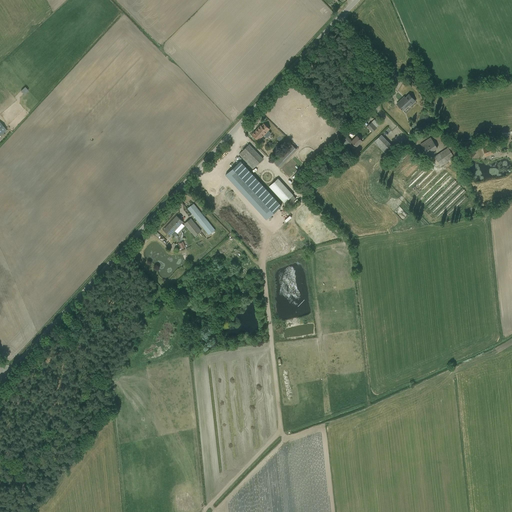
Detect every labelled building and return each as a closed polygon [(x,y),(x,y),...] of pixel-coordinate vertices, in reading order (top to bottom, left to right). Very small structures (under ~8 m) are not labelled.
[(415,101),(409,94),(405,98),(404,99),(403,98),(396,104),(403,110),(414,100),(415,101)] [(372,133),(379,125),(374,120),(366,127),(372,133)] [(268,130),(269,129),(263,124),(261,126),(260,126),(252,134),(259,140),(264,135),(266,137),(267,137),(270,134),(270,133),(268,130)] [(384,152),(388,149),(391,145),(381,135),(377,138),(374,142),(384,152)] [(356,147),(358,144),(362,141),(357,136),(352,141),(346,136),(343,139),(352,148),(355,145),(356,147)] [(427,155),(431,152),(437,148),(431,138),(420,144),(423,149),(427,155)] [(263,159),(249,144),(239,154),(242,158),(253,169),(263,159)] [(440,166),(456,156),(455,151),(452,145),(434,157),(440,166)] [(474,154),(474,157),(482,155),(482,154),(484,154),(485,156),(487,156),(495,153),(493,146),(485,148),(480,150),(481,152),(476,154),(474,154)] [(392,171),(409,156),(403,149),(386,164),(392,171)] [(282,166),(292,157),(288,153),(278,162),(282,166)] [(265,220),(280,207),(240,161),(225,174),(265,220)] [(406,185),(422,169),(419,167),(403,182),(406,185)] [(413,193),(434,173),(431,170),(411,190),(413,193)] [(426,173),(423,171),(407,186),(409,189),(426,173)] [(421,201),(448,174),(446,172),(419,198),(421,201)] [(438,177),(435,174),(415,194),(417,197),(438,177)] [(453,179),(450,176),(423,202),(426,205),(453,179)] [(289,204),(296,198),(278,178),(269,186),(284,203),(287,201),(289,204)] [(457,183),(454,180),(427,206),(430,209),(457,183)] [(201,192),(208,188),(205,183),(198,188),(201,192)] [(461,187),(459,184),(431,211),(434,214),(461,187)] [(465,192),(463,189),(435,215),(438,218),(465,192)] [(468,198),(465,195),(447,213),(449,216),(468,198)] [(289,206),(291,208),(299,201),(297,199),(289,206)] [(187,208),(191,212),(209,235),(215,230),(196,208),(193,204),(187,208)] [(177,234),(174,231),(183,222),(176,216),(171,222),(168,225),(164,229),(171,236),(172,234),(175,236),(177,234)] [(195,236),(201,231),(191,218),(184,223),(195,236)]
